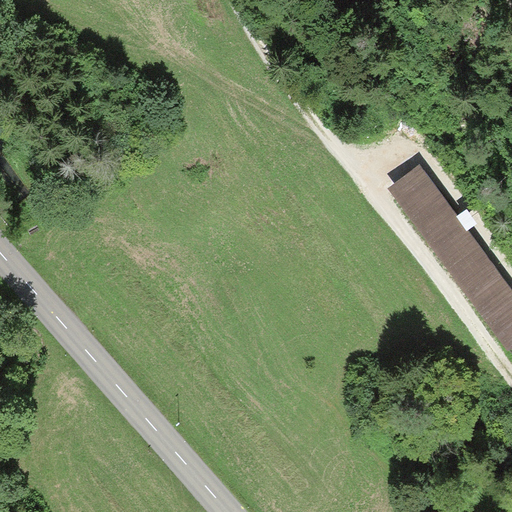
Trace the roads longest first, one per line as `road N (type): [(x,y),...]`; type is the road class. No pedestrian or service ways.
road 1 (track): [(511,382),(266,61),(234,0)]
road 2 (track): [(330,142),(98,22),(3,0)]
road 3 (tertiary): [(0,250),(228,511)]
